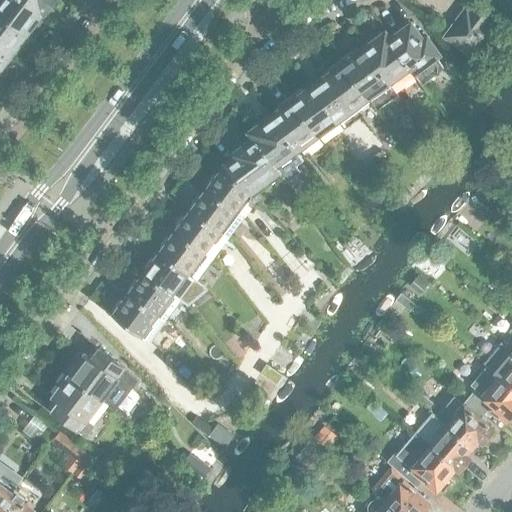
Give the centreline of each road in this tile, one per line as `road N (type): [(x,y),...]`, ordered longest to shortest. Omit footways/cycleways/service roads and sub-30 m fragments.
road 1 (residential): [(0,373),(247,44),(256,28),(253,0)]
road 2 (secondary): [(0,278),(208,0)]
road 3 (secondary): [(187,0),(0,244)]
road 4 (residential): [(116,0),(0,155)]
